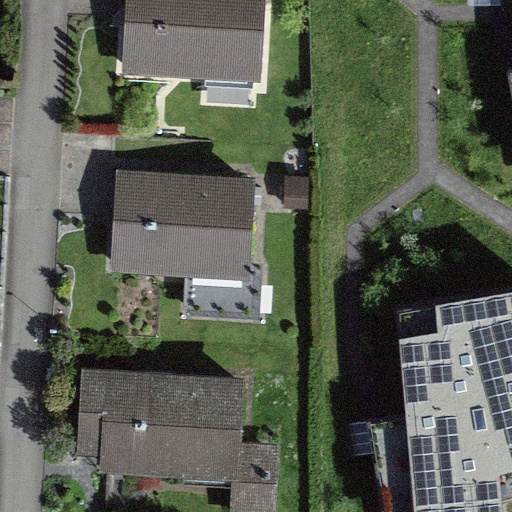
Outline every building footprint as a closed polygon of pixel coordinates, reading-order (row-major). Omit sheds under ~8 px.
[(125,0),(123,66),(205,69),(204,80),(208,80),(207,94),(249,95),(249,83),(254,84),(254,71),(263,72),(265,0),(125,0)] [(256,169),(116,161),(111,263),(193,268),(192,277),(242,279),(242,270),(251,270),(256,169)] [(311,171),(286,170),(285,203),(311,204),(311,171)] [(408,404),(367,413),(383,511),(505,511),(505,497),(511,495),(511,275),(397,298),(408,404)] [(244,367),(80,361),(77,449),(100,450),(99,465),(184,468),(184,478),(231,479),(229,511),(275,511),(278,438),(241,436),(244,367)]
